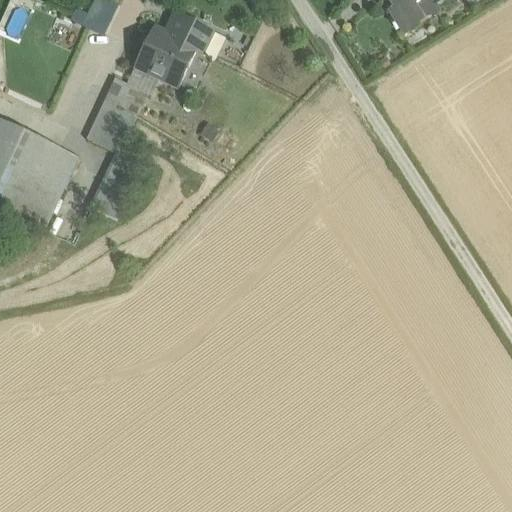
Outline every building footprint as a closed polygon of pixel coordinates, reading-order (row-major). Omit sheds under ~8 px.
[(13,0),(3,33),(21,38),(32,0),(13,0)] [(433,10),(426,0),(392,0),(397,7),(412,31),(437,15),(433,10)] [(448,0),(426,0),(433,10),(448,0)] [(464,0),(471,10),(486,0),(464,0)] [(412,31),(397,7),(386,14),(402,38),(412,31)] [(152,33),(135,70),(127,87),(147,96),(145,100),(150,102),(160,82),(179,91),(196,56),(213,64),(224,41),(177,18),(166,40),(152,33)] [(115,82),(87,143),(118,157),(145,100),(147,96),(127,87),(115,82)] [(78,161),(1,125),(0,125),(0,212),(44,234),(78,161)] [(144,169),(118,157),(92,212),(116,223),(144,169)]
